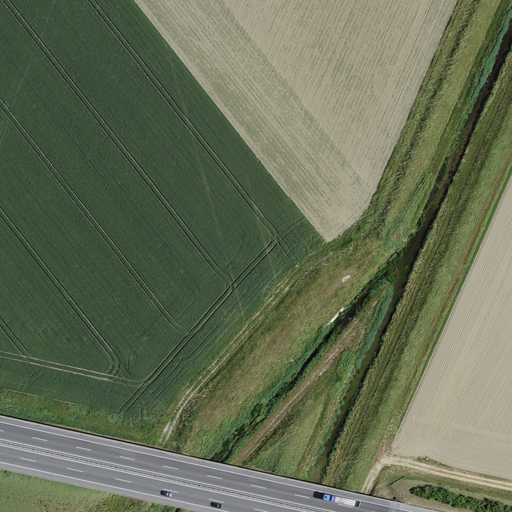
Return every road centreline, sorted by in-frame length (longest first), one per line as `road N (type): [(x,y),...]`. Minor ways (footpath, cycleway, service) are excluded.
road 1 (motorway): [(373,511),(0,430)]
road 2 (motorway): [(0,453),(267,511)]
road 3 (track): [(355,511),(387,461),(511,485)]
